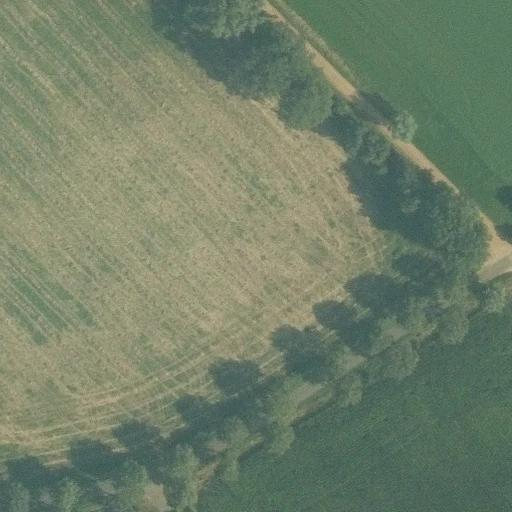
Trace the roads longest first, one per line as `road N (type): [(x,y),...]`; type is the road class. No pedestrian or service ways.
road 1 (unclassified): [(0,509),(140,481),(194,459),(511,256)]
road 2 (track): [(511,254),(263,0)]
